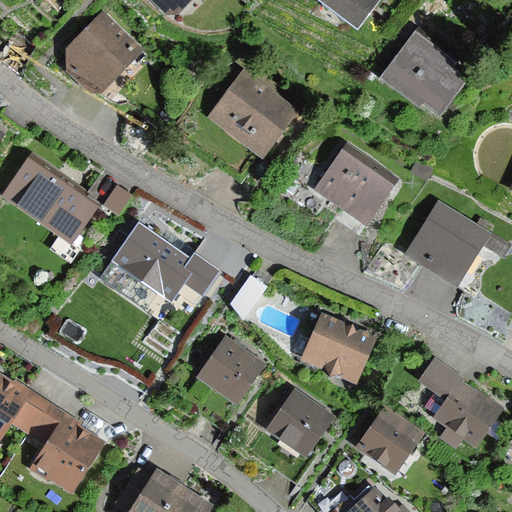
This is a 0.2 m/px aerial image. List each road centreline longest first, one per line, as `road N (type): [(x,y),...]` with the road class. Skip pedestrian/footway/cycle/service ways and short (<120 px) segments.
road 1 (residential): [(511,364),(261,244),(109,158),(0,82)]
road 2 (residential): [(269,511),(209,461),(0,328)]
